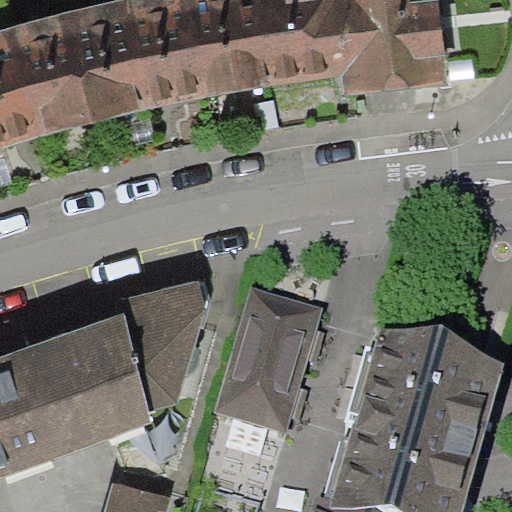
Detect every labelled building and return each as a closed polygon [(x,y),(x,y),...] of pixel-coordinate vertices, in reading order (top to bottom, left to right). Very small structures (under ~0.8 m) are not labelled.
[(0,151),(90,123),(238,92),(343,73),(345,96),(448,85),(438,0),(113,0),(0,30),(0,151)] [(196,285),(0,354),(0,478),(176,418),(204,314),(196,285)] [(324,325),(248,304),(214,427),(290,447),(324,325)] [(469,511),(499,404),(376,371),(336,511),(469,511)] [(175,511),(178,504),(107,486),(100,511),(175,511)]
